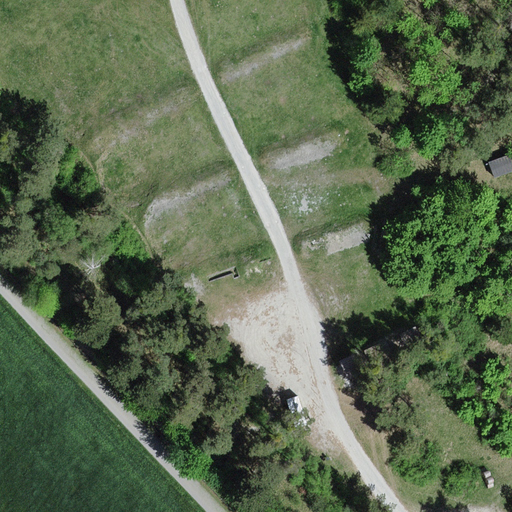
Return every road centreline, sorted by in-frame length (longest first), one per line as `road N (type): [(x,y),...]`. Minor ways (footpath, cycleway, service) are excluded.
road 1 (track): [(395,511),(335,424),(305,296),(202,78),(178,0)]
road 2 (unclassified): [(0,280),(214,511)]
